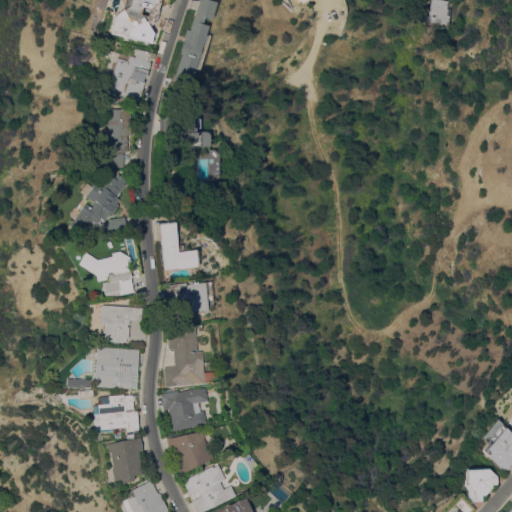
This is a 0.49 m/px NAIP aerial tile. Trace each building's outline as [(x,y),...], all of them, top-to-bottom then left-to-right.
[(128,3),(128,0),(155,0),(155,4),(154,4),(151,17),(146,20),(151,30),(148,42),(125,35),(108,32),(112,14),(119,9),(128,3)] [(208,0),(214,2),(209,18),(203,16),(200,23),(206,25),(204,33),(208,35),(197,69),(193,67),(187,85),(172,80),(181,53),(179,52),(182,41),(181,41),(188,19),(191,19),(196,0),(208,0)] [(430,0),(448,0),(447,8),(451,9),(450,15),(451,15),(449,21),(447,21),(446,24),(431,22),(431,24),(423,23),(424,14),(428,14),(430,0)] [(135,103),(121,98),(121,96),(116,94),(114,100),(102,96),(114,59),(113,59),(114,57),(124,60),(126,55),(132,57),(135,48),(146,51),(153,53),(151,59),(149,58),(148,62),(149,62),(143,77),(142,77),(140,80),(142,81),(135,103)] [(126,135),(123,134),(123,151),(119,151),(119,166),(102,166),(102,141),(93,141),(93,123),(102,123),(102,109),(127,109),(126,135)] [(197,128),(193,128),(193,131),(203,131),(206,132),(207,133),(208,136),(208,147),(194,147),(194,151),(181,151),(181,115),(184,115),(190,109),(195,114),(194,114),(198,117),(197,128)] [(66,223),(65,225),(64,224),(67,219),(69,220),(75,211),(75,210),(80,203),(81,204),(82,203),(85,206),(89,201),(81,196),(81,195),(73,190),(80,181),(86,186),(91,180),(93,182),(95,179),(97,180),(102,174),(104,173),(109,178),(113,173),(122,180),(120,183),(121,184),(115,192),(115,193),(112,197),(115,199),(112,203),(114,205),(107,215),(104,213),(100,220),(96,218),(92,223),(88,220),(79,233),(66,223)] [(120,217),(121,225),(96,229),(95,223),(105,222),(105,219),(120,217)] [(172,219),(176,251),(195,249),(197,266),(161,270),(159,259),(157,259),(156,246),(158,246),(155,221),(172,219)] [(107,256),(106,252),(115,251),(126,257),(123,262),(125,270),(126,270),(127,276),(126,277),(130,291),(115,295),(115,294),(101,297),(97,283),(103,281),(103,278),(93,281),(91,274),(73,263),(80,252),(92,259),(107,256)] [(184,284),(209,281),(212,306),(206,307),(206,309),(178,313),(177,300),(164,301),(162,285),(184,282),(184,284)] [(139,307),(138,320),(126,319),(125,338),(124,338),(123,341),(99,340),(100,323),(96,323),(97,304),(139,307)] [(164,386),(162,367),(174,366),(172,348),(167,348),(165,329),(193,326),(196,351),(201,350),(203,374),(204,383),(187,384),(164,386)] [(91,386),(93,346),(137,349),(135,389),(91,386)] [(62,378),(87,379),(87,387),(61,386),(62,378)] [(206,400),(197,402),(199,410),(203,410),(205,423),(172,430),(168,408),(163,410),(159,393),(177,390),(177,391),(193,388),(204,387),(206,400)] [(135,410),(137,429),(117,431),(116,427),(90,429),(88,406),(94,406),(93,404),(96,404),(95,397),(105,396),(105,395),(121,394),(121,395),(130,394),(132,411),(135,410)] [(495,418),(511,432),(511,461),(504,471),(500,468),(499,470),(489,461),(490,460),(485,455),(486,454),(480,450),(486,442),(480,437),(495,418)] [(213,457),(179,474),(168,452),(165,438),(202,430),(204,439),(213,457)] [(108,468),(109,468),(106,450),(105,450),(104,443),(134,438),(134,437),(139,436),(141,451),(136,452),(139,467),(142,467),(143,473),(109,478),(108,468)] [(182,480),(211,465),(212,467),(217,464),(224,478),(219,481),(222,488),(229,484),(235,495),(211,507),(211,506),(199,511),(196,511),(190,500),(200,496),(197,490),(189,494),(182,480)] [(467,485),(463,485),(463,477),(464,477),(464,468),(477,468),(477,469),(486,468),(495,476),(495,484),(490,484),(490,487),(483,494),(479,495),(480,499),(473,500),(467,494),(467,485)] [(125,511),(124,510),(123,511),(118,501),(128,496),(128,494),(125,495),(124,492),(149,479),(155,491),(157,494),(158,493),(167,511),(125,511)] [(251,511),(213,511),(244,497),(251,511)] [(459,511),(451,503),(440,511),(459,511)] [(503,511),(511,503),(511,511),(503,511)]
